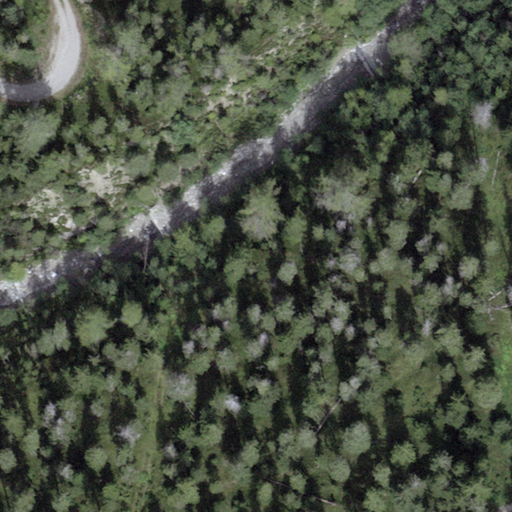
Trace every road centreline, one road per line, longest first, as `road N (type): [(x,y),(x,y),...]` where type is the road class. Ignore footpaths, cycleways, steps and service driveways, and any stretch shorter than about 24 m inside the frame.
road 1 (track): [(137,511),(177,324),(238,215)]
road 2 (track): [(64,0),(75,36),(47,82),(0,85)]
